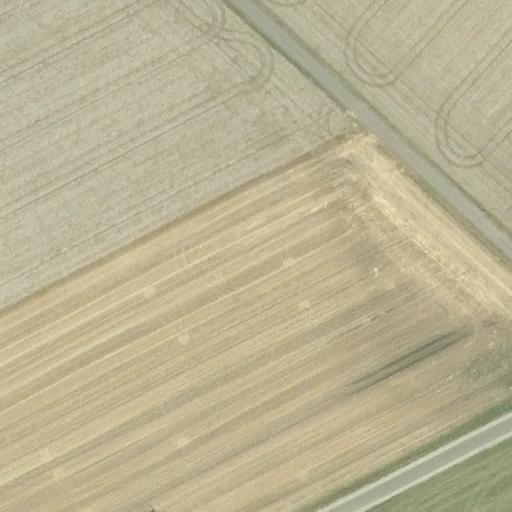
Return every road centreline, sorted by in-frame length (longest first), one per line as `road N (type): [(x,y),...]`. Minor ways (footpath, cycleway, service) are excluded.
road 1 (unclassified): [(235,0),(511,256)]
road 2 (unclassified): [(345,511),(511,427)]
